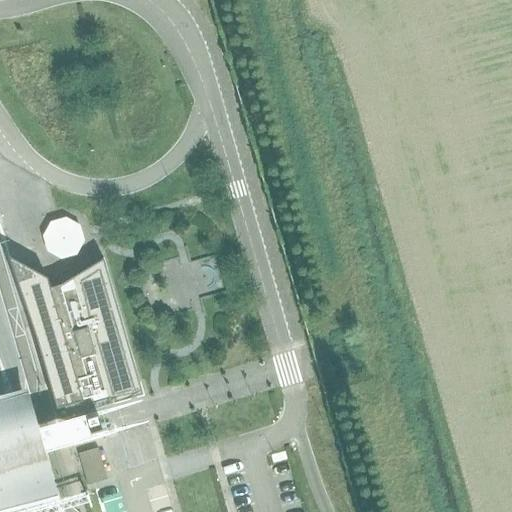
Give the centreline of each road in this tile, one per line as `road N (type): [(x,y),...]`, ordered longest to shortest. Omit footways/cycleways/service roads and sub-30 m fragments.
road 1 (unclassified): [(159,0),(177,17),(197,60),(299,415)]
road 2 (trunk): [(53,511),(0,322)]
road 3 (trunk): [(33,511),(0,394)]
